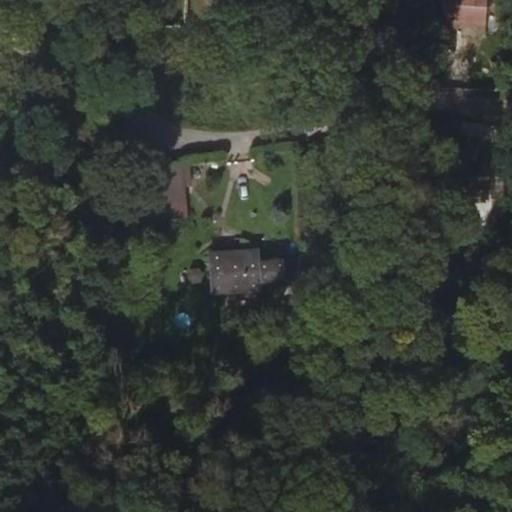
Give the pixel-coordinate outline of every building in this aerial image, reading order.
[(187,0),(146,0),(148,24),(187,23),(187,0)] [(460,0),(459,26),(483,27),(483,0),(460,0)] [(53,134),(53,150),(72,150),(72,135),(53,134)] [(72,150),(53,150),(52,179),(71,179),(72,150)] [(209,193),(227,176),(207,157),(194,158),(184,169),(209,193)] [(159,201),(183,198),(179,161),(155,163),(159,201)] [(258,282),(293,279),(291,258),(255,260),(254,249),(209,253),(212,291),(258,288),(258,282)] [(273,387),(313,384),(310,353),(271,356),(273,387)] [(201,390),(201,396),(219,396),(219,388),(201,389),(201,390)] [(181,391),(181,399),(201,398),(201,396),(201,390),(181,391)]
